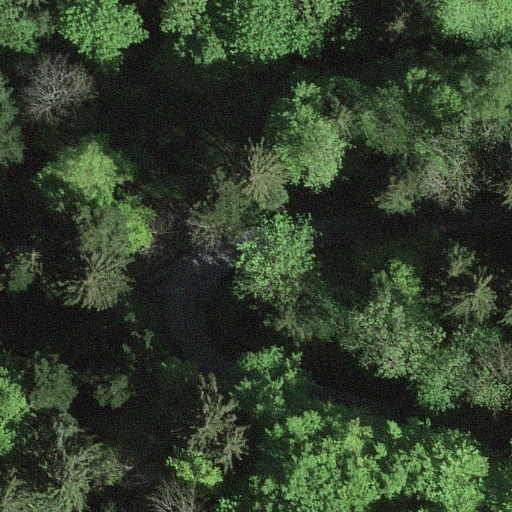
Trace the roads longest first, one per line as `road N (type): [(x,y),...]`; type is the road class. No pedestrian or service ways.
road 1 (unclassified): [(511,212),(243,242),(181,298),(224,370),(410,421)]
road 2 (unclassified): [(0,46),(134,83),(263,93),(511,63)]
road 3 (track): [(181,298),(113,293),(0,346)]
